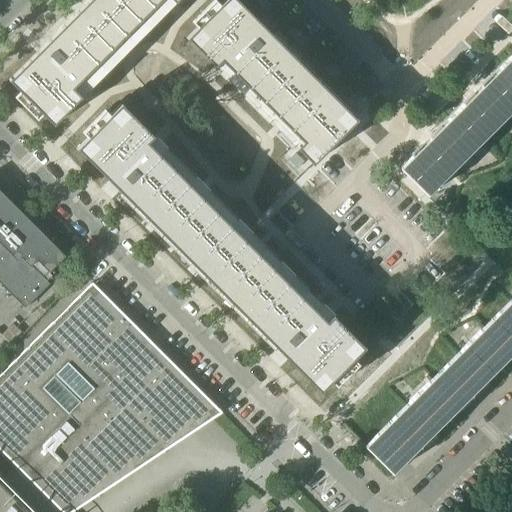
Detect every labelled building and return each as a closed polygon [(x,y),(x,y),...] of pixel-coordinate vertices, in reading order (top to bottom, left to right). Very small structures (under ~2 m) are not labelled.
[(88,0),(8,80),(52,124),(176,0),(88,0)] [(234,0),(225,0),(186,39),(213,66),(219,60),(302,142),(295,149),(310,163),(354,119),(312,78),(309,81),(266,38),(269,35),(234,0)] [(511,55),(399,168),(427,196),(511,110),(511,55)] [(120,105),(76,149),(120,192),(123,189),(208,274),(205,277),(319,391),(362,347),(331,316),(325,322),(146,143),(152,136),(120,105)] [(0,192),(0,284),(24,309),(48,284),(42,278),(64,257),(3,196),(0,192)] [(93,285),(0,377),(0,450),(14,465),(0,479),(0,511),(71,511),(212,418),(220,413),(93,285)] [(511,297),(364,446),(392,474),(511,353),(511,297)] [(5,339),(9,344),(20,332),(12,324),(0,335),(1,335),(5,339)] [(0,352),(9,344),(0,334),(0,352)]
